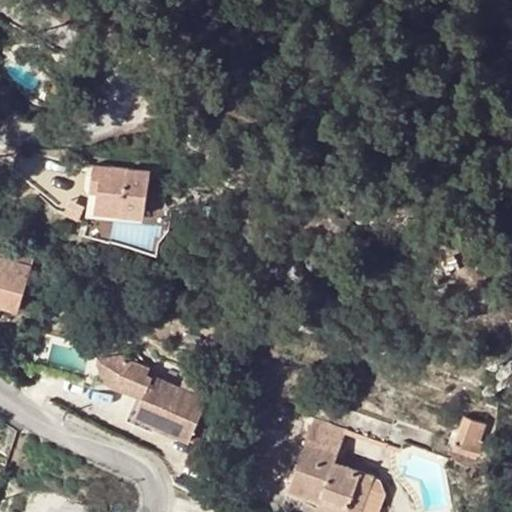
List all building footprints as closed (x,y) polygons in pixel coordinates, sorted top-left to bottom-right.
[(95,206),(145,213),(150,170),(93,163),(90,188),(92,188),(97,188),(95,206)] [(0,239),(0,258),(30,267),(35,250),(0,239)] [(0,302),(18,308),(30,267),(0,258),(0,302)] [(122,355),(102,349),(99,358),(122,355)] [(136,363),(122,355),(99,358),(98,363),(108,382),(142,397),(134,414),(154,423),(156,425),(189,440),(211,389),(185,377),(180,387),(154,376),(153,377),(146,374),(148,368),(136,363)] [(344,431),(364,439),(375,409),(354,401),(344,431)] [(394,416),(375,409),(364,439),(383,446),(394,416)] [(463,416),(454,443),(475,450),(480,452),(484,441),(480,440),(484,424),(463,416)] [(288,489),(320,501),(322,496),(347,506),(352,495),(363,499),(371,476),(334,462),(343,435),(312,424),(288,489)] [(473,456),(475,450),(454,443),(452,449),(473,456)] [(322,496),(320,501),(317,509),(327,511),(358,511),(363,499),(352,495),(347,506),(322,496)]
